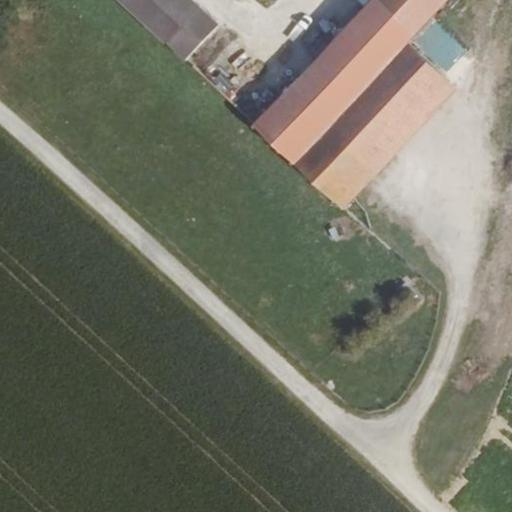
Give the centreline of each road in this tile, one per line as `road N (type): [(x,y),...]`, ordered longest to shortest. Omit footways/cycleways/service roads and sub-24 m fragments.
road 1 (track): [(0,126),(396,475)]
road 2 (track): [(396,475),(453,378),(469,315)]
